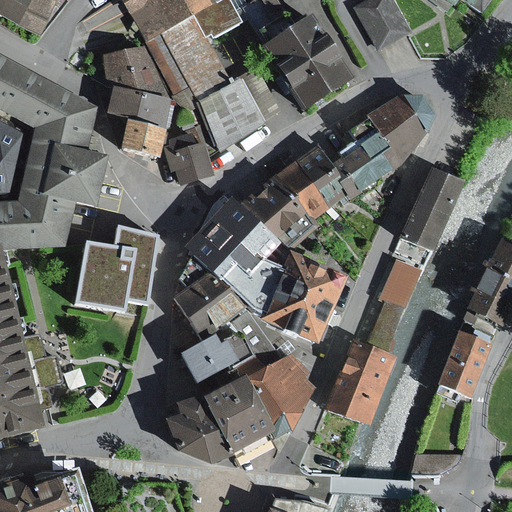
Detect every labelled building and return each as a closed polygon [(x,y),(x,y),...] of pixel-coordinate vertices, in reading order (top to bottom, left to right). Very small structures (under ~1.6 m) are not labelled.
[(0,0),(0,17),(37,35),(57,4),(48,0),(0,0)] [(117,0),(143,46),(146,44),(192,20),(226,0),(117,0)] [(264,49),(260,51),(299,113),(344,85),(306,23),(294,31),(274,0),(255,0),(239,10),(264,49)] [(390,0),(370,0),(354,9),(378,54),(410,37),(390,0)] [(489,0),(434,0),(450,11),(456,2),(477,17),(489,0)] [(226,2),(192,21),(203,41),(209,38),(210,41),(239,25),(226,2)] [(192,20),(146,44),(181,115),(195,110),(217,157),(263,125),(238,80),(228,86),(203,41),(192,21),(192,20)] [(142,50),(85,57),(87,78),(109,90),(168,105),(142,50)] [(0,251),(62,249),(72,206),(92,211),(104,161),(85,156),(94,113),(0,60),(0,251)] [(255,71),(238,80),(263,125),(280,116),(255,71)] [(124,123),(123,127),(161,136),(168,105),(109,90),(102,118),(124,123)] [(402,101),(399,97),(368,117),(369,119),(401,169),(424,137),(402,101)] [(420,101),(402,101),(424,137),(432,121),(420,101)] [(351,147),(335,157),(339,163),(327,170),(347,202),(401,169),(369,119),(343,135),(351,147)] [(123,127),(116,154),(154,163),(161,136),(123,127)] [(174,149),(162,151),(168,176),(174,175),(177,189),(211,181),(197,133),(177,137),(174,149)] [(327,170),(315,150),(293,164),(327,212),(344,199),(327,170)] [(327,212),(293,164),(272,179),(308,226),(327,212)] [(461,187),(429,172),(396,243),(428,257),(461,187)] [(308,226),(272,179),(236,208),(274,249),(281,256),(310,230),(308,226)] [(201,229),(185,258),(188,261),(206,279),(212,285),(230,268),(243,280),(257,266),(274,249),(236,208),(230,202),(201,229)] [(156,239),(116,229),(112,250),(84,245),(74,308),(123,316),(125,304),(147,309),(156,239)] [(511,302),(511,252),(495,245),(463,314),(499,331),(511,302)] [(342,284),(284,260),(279,272),(258,321),(255,327),(313,351),(342,284)] [(206,279),(188,261),(175,284),(184,294),(206,279)] [(382,306),(401,314),(419,274),(394,263),(376,303),(382,306)] [(258,321),(279,272),(257,266),(243,280),(230,268),(212,285),(242,314),(247,315),(258,321)] [(184,294),(171,303),(191,337),(206,329),(211,336),(228,322),(242,314),(212,285),(206,279),(184,294)] [(0,285),(0,440),(38,432),(29,395),(49,390),(37,339),(17,344),(0,285)] [(401,314),(382,306),(364,352),(383,360),(401,314)] [(279,361),(245,316),(230,325),(228,322),(211,336),(208,337),(210,342),(216,351),(223,348),(234,368),(240,379),(279,361)] [(489,349),(455,337),(433,396),(453,404),(455,399),(468,403),(489,349)] [(210,342),(175,361),(192,390),(234,368),(223,348),(216,351),(210,342)] [(287,343),(276,351),(282,360),(293,351),(287,343)] [(364,352),(351,346),(323,413),(364,430),(392,363),(383,360),(364,352)] [(289,360),(238,382),(266,434),(283,426),(288,436),(311,391),(301,381),(306,376),(289,360)] [(238,382),(196,404),(227,463),(235,459),(237,462),(272,444),(266,434),(238,382)] [(227,463),(196,404),(171,409),(174,422),(160,426),(173,458),(204,471),(227,463)] [(415,456),(410,475),(430,476),(443,474),(456,464),(460,457),(415,456)] [(0,489),(0,511),(84,511),(73,475),(28,489),(26,481),(0,489)] [(271,501),(266,511),(325,511),(299,504),(271,501)]
